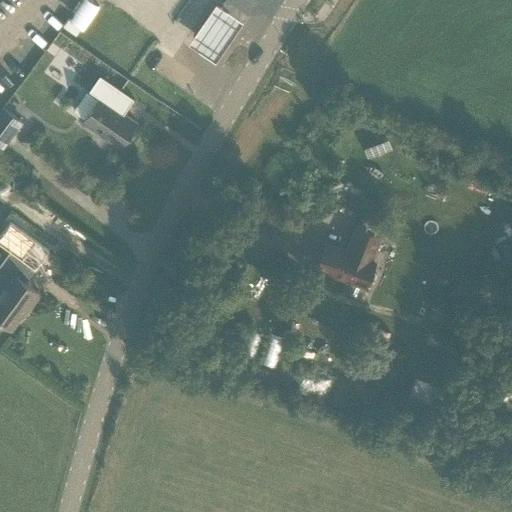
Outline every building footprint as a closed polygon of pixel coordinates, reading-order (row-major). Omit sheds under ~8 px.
[(37,0),(29,0),(26,3),(36,15),(44,8),(37,0)] [(248,22),(220,5),(194,44),(221,61),(248,22)] [(128,25),(101,7),(66,62),(74,68),(76,66),(82,70),(81,72),(155,123),(181,85),(178,83),(189,68),(138,33),(137,35),(126,28),(128,25)] [(121,148),(139,124),(101,97),(83,121),(121,148)] [(2,106),(0,109),(0,145),(3,148),(23,122),(2,106)] [(250,130),(235,148),(246,157),(261,139),(250,130)] [(377,159),(389,152),(381,140),(370,147),(377,159)] [(348,252),(328,244),(319,265),(368,285),(377,263),(374,261),(384,235),(359,225),(348,252)] [(35,269),(10,250),(0,263),(0,271),(8,278),(0,289),(0,321),(11,329),(26,308),(28,309),(40,294),(25,282),(35,269)] [(222,282),(199,273),(174,337),(197,346),(222,282)] [(278,372),(287,335),(269,331),(261,368),(278,372)] [(511,385),(511,386),(506,384),(507,383),(505,383),(505,384),(502,385),(499,387),(498,386),(496,395),(495,395),(495,396),(496,396),(499,400),(498,401),(500,403),(501,402),(503,403),(505,404),(506,405),(508,404),(508,403),(511,402),(511,385)]
